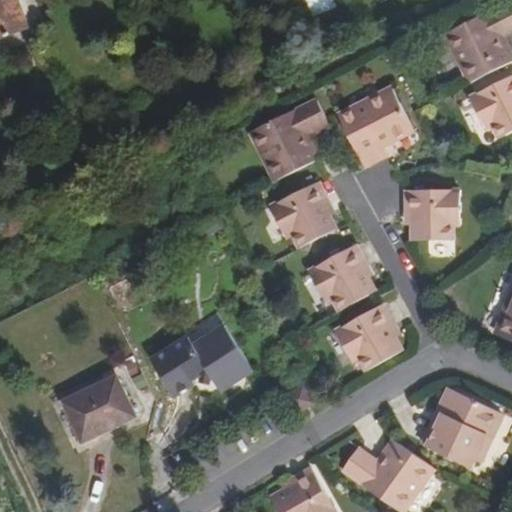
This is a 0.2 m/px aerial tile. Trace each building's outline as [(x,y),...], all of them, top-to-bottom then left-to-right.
[(0,0),(0,24),(4,34),(26,26),(16,0),(0,0)] [(333,0),(307,0),(313,15),(336,7),(333,0)] [(445,39),(468,87),(509,66),(503,52),(497,54),(493,45),(498,42),(502,40),(511,35),(511,5),(445,39)] [(503,52),(498,42),(493,45),(497,54),(503,52)] [(511,136),(511,79),(469,101),(485,133),(492,129),(499,144),(511,136)] [(366,169),(388,158),(381,148),(391,143),(392,145),(415,134),(394,93),(341,120),(364,164),(366,169)] [(253,136),(277,183),(319,161),(311,148),(306,151),(301,142),(306,139),(332,126),(318,100),(253,136)] [(311,148),(306,139),(301,142),(306,151),(311,148)] [(327,206),(333,202),(321,180),(272,206),(289,238),(295,235),(302,249),(340,230),(333,216),(327,206)] [(415,216),(414,228),(413,243),(455,246),(456,230),(462,230),(464,195),(410,192),(408,215),(415,216)] [(327,206),(333,216),(339,212),(333,202),(327,206)] [(364,270),(370,267),(356,243),(308,273),(325,304),(333,300),(340,313),(377,293),(369,279),(364,270)] [(364,270),(369,279),(374,275),(370,267),(364,270)] [(511,341),(511,291),(505,308),(510,310),(498,336),(511,341)] [(396,329),(401,325),(389,304),(340,331),(357,363),(364,359),(371,371),(408,350),(401,338),(396,329)] [(494,334),(498,336),(510,310),(505,308),(494,334)] [(223,394),(260,375),(228,313),(151,353),(175,399),(215,378),(223,394)] [(407,335),(401,325),(396,329),(401,338),(407,335)] [(314,389),(292,393),(296,413),(318,409),(314,389)] [(441,427),(430,448),(473,469),(476,464),(481,466),(494,441),(488,438),(501,413),(453,391),(442,413),(448,417),(443,428),(441,427)] [(73,440),(91,469),(112,456),(117,465),(144,448),(122,410),(73,440)] [(425,446),(430,448),(441,427),(443,428),(448,417),(442,413),(425,446)] [(488,438),(494,441),(507,416),(501,413),(488,438)] [(383,465),(379,462),(355,445),(340,466),(403,510),(432,466),(395,439),(385,453),(389,456),(383,465)] [(385,453),(379,462),(383,465),(389,456),(385,453)] [(97,478),(117,465),(112,456),(91,469),(97,478)] [(272,497),(280,511),(338,511),(312,466),(292,478),(295,483),(284,490),(272,497)] [(295,483),(292,478),(281,484),(284,490),(295,483)]
